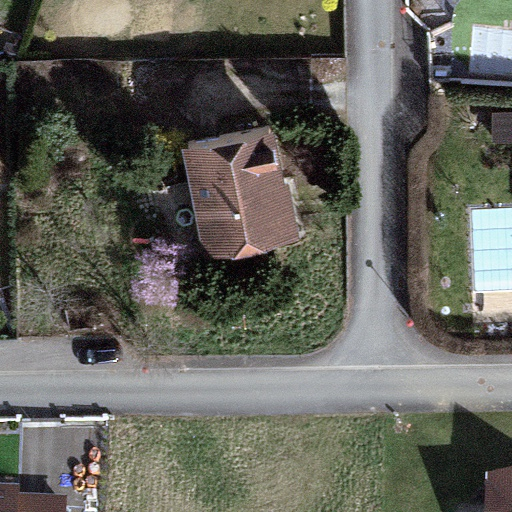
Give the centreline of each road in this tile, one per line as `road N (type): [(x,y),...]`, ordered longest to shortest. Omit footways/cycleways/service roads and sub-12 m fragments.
road 1 (residential): [(376,0),(373,386)]
road 2 (unclassified): [(0,389),(373,386)]
road 3 (unclassified): [(373,386),(511,383)]
